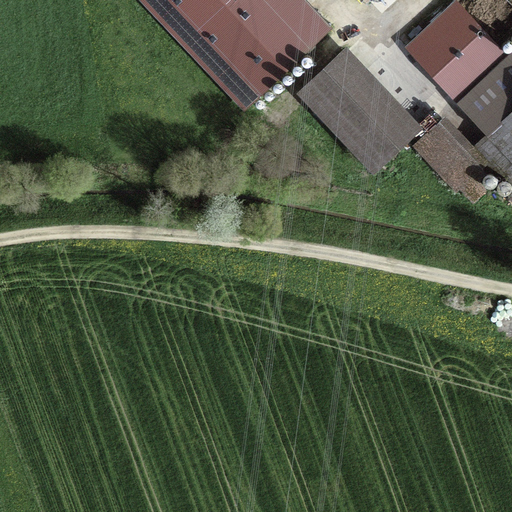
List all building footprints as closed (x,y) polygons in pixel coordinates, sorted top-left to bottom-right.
[(330,21),(310,0),(140,0),(241,105),(330,21)] [(454,94),(501,52),(456,1),(408,43),(454,94)] [(505,45),(507,46),(508,46),(510,45),(511,44),(511,43),(511,37),(510,36),(509,36),(507,36),(505,36),(504,37),(503,39),(503,41),(503,42),(504,44),(505,45)] [(511,54),(507,59),(461,102),(490,133),(511,157),(511,54)] [(361,73),(344,55),(304,93),(373,166),(413,128),(361,73)] [(303,62),(303,60),(301,59),(300,58),(298,58),(296,58),(295,59),(294,60),(293,62),(293,63),(293,65),(294,67),(296,68),(297,68),(299,68),(301,68),(302,66),(303,65),(303,63),(303,62)] [(293,71),(292,69),(291,68),(290,67),(288,67),(286,67),(285,68),(283,69),(283,71),(283,72),(283,74),(284,76),(285,77),(287,77),(289,77),(290,77),(292,75),(293,74),(293,72),(293,71)] [(283,80),(283,79),(282,77),(280,77),(278,76),(277,77),(275,77),(274,79),(273,80),(273,82),(273,84),(274,85),(276,86),(277,87),(279,87),(281,86),(282,85),(283,84),(284,82),(283,80)] [(269,97),(271,96),(272,95),(274,94),(274,92),(274,91),(274,89),(273,88),(271,87),(270,87),(268,87),(266,87),(265,88),(264,90),(264,91),(264,93),(265,94),(266,96),(268,96),(269,97)] [(492,183),(495,182),(496,180),(497,178),(498,175),(497,173),(496,171),(494,169),(492,168),(489,168),(487,169),(484,170),(483,172),(482,175),(482,177),(483,180),(485,182),(487,183),(490,183),(492,183)] [(499,189),(500,190),(503,191),(505,191),(508,190),(509,189),(511,187),(511,184),(511,182),(510,179),(508,178),(506,177),(504,176),(501,177),(499,178),(498,180),(497,182),(497,184),(497,187),(499,189)]
